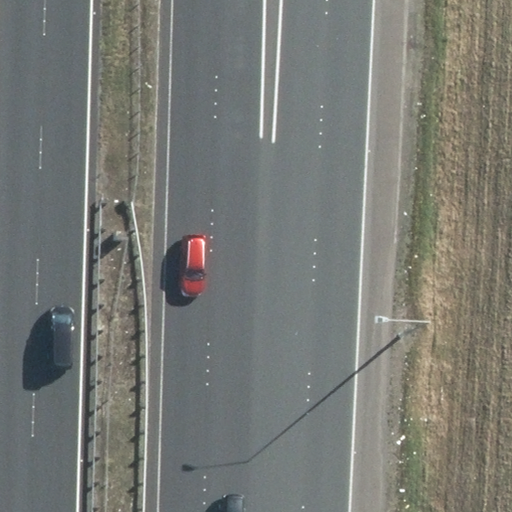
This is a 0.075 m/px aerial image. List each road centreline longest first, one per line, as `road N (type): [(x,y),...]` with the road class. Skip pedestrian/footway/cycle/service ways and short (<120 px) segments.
road 1 (motorway): [(264,160),(251,511)]
road 2 (motorway): [(0,300),(22,0)]
road 3 (motorway): [(280,0),(264,160)]
road 4 (motorway): [(260,0),(264,160)]
